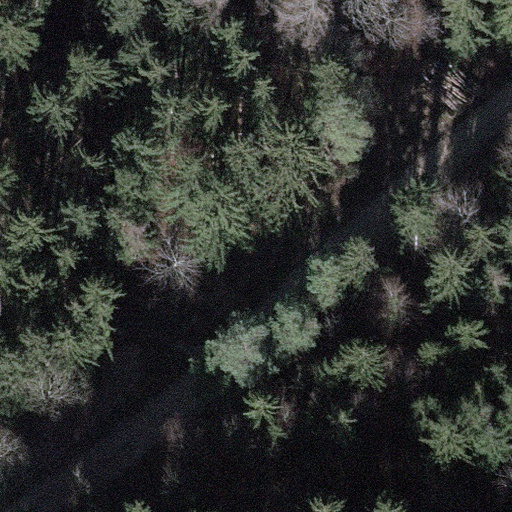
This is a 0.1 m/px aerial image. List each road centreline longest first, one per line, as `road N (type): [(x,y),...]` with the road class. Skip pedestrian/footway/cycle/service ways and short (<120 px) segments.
road 1 (track): [(511,118),(18,511)]
road 2 (track): [(88,460),(280,500),(440,511)]
